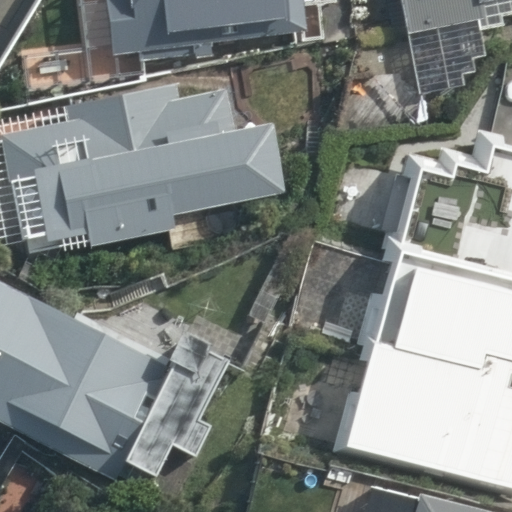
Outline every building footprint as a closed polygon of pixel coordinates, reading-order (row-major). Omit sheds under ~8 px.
[(137,51),(138,62),(210,54),(209,39),(303,28),(299,0),(104,0),(111,54),(137,51)] [(399,0),(419,95),(463,86),(460,73),(472,70),(469,57),(483,54),(476,21),(483,19),(480,3),(496,0),(399,0)] [(0,133),(0,162),(15,253),(174,228),(172,212),(282,194),(271,123),(226,130),(219,90),(170,98),(168,86),(53,104),(56,125),(0,133)] [(383,250),(511,282),(511,137),(477,129),(471,152),(439,144),(435,159),(408,152),(383,250)] [(268,323),(309,238),(291,229),(250,315),(268,323)] [(511,282),(383,250),(360,340),(472,368),(475,356),(511,365),(511,282)] [(200,417),(234,353),(212,341),(214,336),(183,319),(163,358),(170,362),(167,369),(0,281),(0,424),(116,483),(125,465),(155,481),(174,446),(195,456),(212,423),(200,417)] [(511,365),(475,356),(472,368),(360,340),(332,450),(511,495),(511,365)] [(492,511),(414,492),(413,497),(370,486),(362,511),(492,511)]
